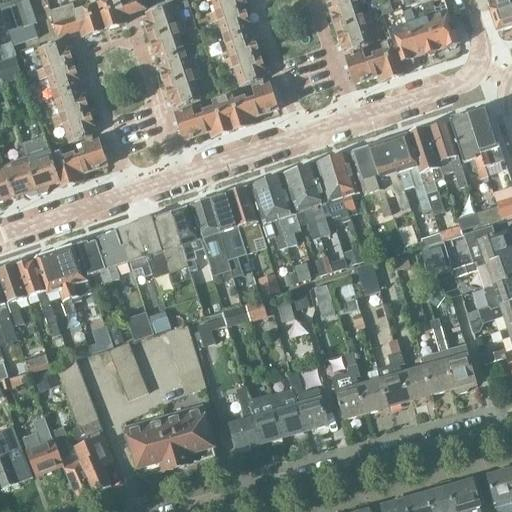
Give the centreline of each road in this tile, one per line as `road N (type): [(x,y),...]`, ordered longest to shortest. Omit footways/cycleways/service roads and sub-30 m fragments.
road 1 (residential): [(131,193),(91,74),(106,45),(121,42),(141,55),(182,176)]
road 2 (residential): [(199,511),(511,423)]
road 3 (residential): [(353,119),(471,77),(481,50),(465,0)]
road 4 (residential): [(301,137),(263,26),(264,0)]
road 5 (residential): [(0,237),(131,193)]
road 6 (residential): [(311,0),(353,119)]
road 7 (residential): [(182,176),(301,137)]
